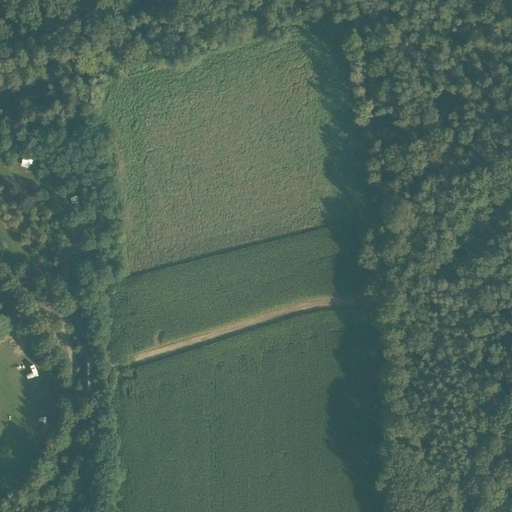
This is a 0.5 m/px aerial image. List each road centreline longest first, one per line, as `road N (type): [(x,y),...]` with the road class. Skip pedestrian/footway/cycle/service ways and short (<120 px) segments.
road 1 (track): [(136,360),(315,303),(421,293),(511,225)]
road 2 (track): [(0,79),(314,0)]
